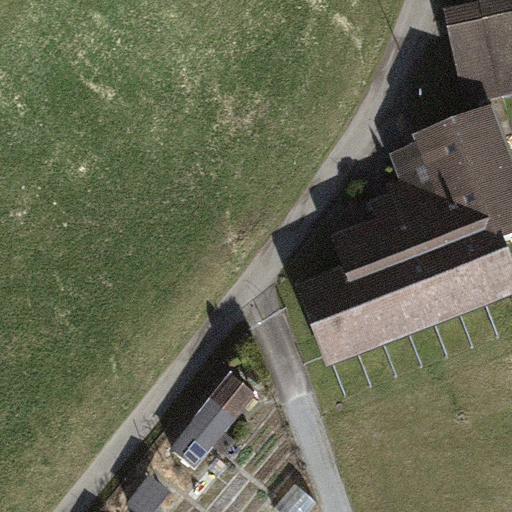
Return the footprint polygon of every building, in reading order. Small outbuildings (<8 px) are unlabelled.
[(511,0),(494,0),(495,1),(451,11),(470,95),(511,85),(511,0)] [(303,289),(331,362),(507,295),(511,293),(511,258),(503,235),(511,231),(511,158),(493,108),(420,135),(423,143),(444,197),(381,221),(338,237),(351,271),(303,289)] [(444,197),(423,143),(396,156),(404,180),(392,186),(394,195),(374,202),(381,221),(444,197)] [(256,393),(232,373),(166,451),(190,471),(256,393)] [(301,466),(268,506),(275,511),(309,511),(318,502),(301,466)]
